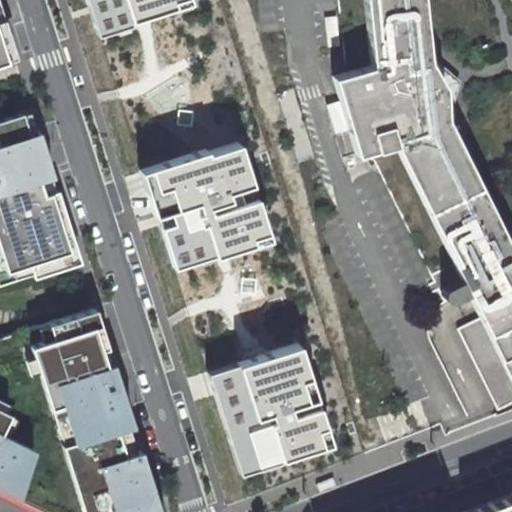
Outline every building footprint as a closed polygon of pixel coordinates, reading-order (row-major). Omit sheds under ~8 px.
[(209,0),(96,0),(106,33),(209,0)] [(429,60),(422,0),(337,0),(345,72),(332,75),(354,154),(370,149),(446,301),(467,291),(473,303),(480,317),(457,328),(497,410),(511,402),(511,251),(445,116),(444,85),(429,60)] [(8,39),(0,11),(0,60),(14,56),(8,39)] [(0,288),(0,289),(86,262),(59,186),(43,130),(39,131),(32,111),(0,121),(0,288)] [(263,132),(145,169),(241,468),(283,454),(285,461),(340,442),(326,394),(314,398),(300,343),(252,357),(243,322),(274,314),(251,240),(292,227),(263,132)] [(81,511),(164,511),(144,449),(134,420),(99,305),(47,322),(51,336),(26,343),(81,511)] [(0,487),(27,500),(42,451),(6,435),(17,416),(0,407),(0,487)] [(511,511),(511,487),(446,511),(511,511)]
